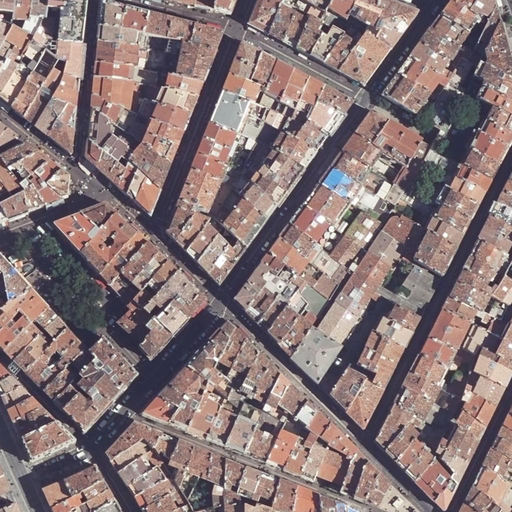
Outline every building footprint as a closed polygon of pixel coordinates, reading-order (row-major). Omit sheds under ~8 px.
[(0,0),(0,20),(3,21),(3,14),(14,15),(15,0),(0,0)] [(15,0),(14,15),(13,20),(26,22),(30,22),(30,17),(32,0),(15,0)] [(32,0),(30,17),(43,19),(46,19),(46,18),(47,8),(48,0),(32,0)] [(63,0),(48,0),(47,8),(62,10),(63,0)] [(87,0),(63,0),(62,10),(60,19),(57,41),(59,41),(83,44),(85,25),(87,0)] [(202,9),(213,12),(214,0),(193,0),(193,6),(202,9)] [(214,0),(213,12),(230,16),(236,0),(214,0)] [(267,36),(268,36),(279,8),(280,5),(276,3),(276,0),(258,0),(257,2),(248,26),(252,28),(260,32),(267,36)] [(282,0),(281,3),(294,9),(297,0),(282,0)] [(311,6),(299,0),(297,0),(294,9),(295,10),(304,14),(307,15),(311,6)] [(314,0),(311,6),(324,14),(326,10),(332,0),(314,0)] [(348,17),(357,0),(332,0),(326,10),(345,22),(348,17)] [(364,34),(390,51),(406,29),(416,14),(380,0),(357,0),(348,17),(368,29),(364,34)] [(451,0),(450,1),(469,13),(476,2),(472,0),(451,0)] [(496,9),(495,4),(493,0),(477,0),(476,2),(469,13),(480,20),(488,24),(496,9)] [(440,15),(470,33),(480,20),(469,13),(450,1),(445,9),(440,15)] [(102,2),(99,27),(121,31),(126,8),(113,4),(102,2)] [(280,5),(279,8),(294,15),(295,10),(294,9),(281,3),(280,5)] [(324,14),(311,6),(307,15),(310,17),(319,23),(324,14)] [(62,10),(47,8),(46,18),(54,19),(60,19),(62,10)] [(136,10),(126,8),(121,31),(141,34),(144,35),(149,14),(136,10)] [(277,41),(283,44),(293,16),(294,15),(279,8),(268,36),(277,41)] [(472,54),(468,63),(475,67),(478,69),(480,65),(485,54),(500,24),(498,15),(496,9),(488,24),(480,40),(472,54)] [(294,15),(293,16),(301,20),(304,14),(295,10),(294,15)] [(345,22),(326,10),(324,14),(319,23),(323,24),(327,27),(331,29),(343,36),(346,32),(341,29),(344,22),(345,22)] [(158,16),(149,14),(144,35),(145,35),(166,39),(172,20),(158,16)] [(307,15),(304,14),(301,20),(307,23),(310,17),(307,15)] [(460,47),(470,33),(440,15),(433,25),(430,30),(460,47)] [(293,16),(283,44),(291,48),(296,51),(307,23),(301,20),(293,16)] [(23,32),(35,37),(38,30),(43,19),(30,17),(30,22),(26,22),(23,32)] [(305,56),(310,59),(322,36),(318,33),(323,24),(319,23),(310,17),(307,23),(296,51),(305,56)] [(348,17),(345,22),(344,22),(362,33),(364,34),(368,29),(348,17)] [(54,19),(46,18),(46,19),(43,19),(38,30),(44,33),(43,39),(48,40),(51,40),(54,19)] [(60,19),(54,19),(51,40),(57,41),(60,19)] [(0,49),(5,42),(14,27),(12,26),(3,21),(0,20),(0,49)] [(26,22),(13,20),(12,26),(14,27),(23,32),(26,22)] [(182,22),(172,20),(166,39),(169,40),(178,42),(183,43),(189,45),(195,26),(182,22)] [(488,24),(480,20),(470,33),(480,40),(488,24)] [(362,33),(344,22),(341,29),(346,32),(343,36),(342,37),(354,45),(357,42),(359,38),(362,33)] [(323,24),(318,33),(322,36),(327,27),(323,24)] [(500,24),(485,54),(489,70),(491,71),(511,81),(511,69),(507,51),(500,24)] [(189,45),(216,52),(219,43),(223,33),(210,30),(195,26),(189,45)] [(33,41),(35,37),(23,32),(14,27),(5,42),(26,52),(33,41)] [(98,42),(139,48),(141,34),(121,31),(99,27),(98,37),(98,42)] [(317,63),(323,66),(342,37),(343,36),(331,29),(326,38),(322,36),(310,59),(317,63)] [(33,41),(44,49),(48,40),(43,39),(44,33),(38,30),(35,37),(33,41)] [(423,39),(419,44),(449,62),(456,53),(460,47),(430,30),(423,39)] [(480,40),(470,33),(460,47),(466,51),(472,54),(480,40)] [(359,44),(357,47),(339,74),(364,87),(378,67),(390,51),(364,34),(361,39),(359,43),(359,44)] [(143,48),(158,51),(166,53),(169,40),(166,39),(145,35),(143,48)] [(342,37),(323,66),(333,71),(339,74),(357,47),(354,45),(342,37)] [(46,51),(58,60),(59,41),(57,41),(51,40),(48,40),(44,49),(46,51)] [(169,40),(166,54),(174,55),(175,55),(178,42),(169,40)] [(24,56),(37,66),(46,51),(44,49),(33,41),(26,52),(24,56)] [(63,74),(79,79),(81,61),(83,44),(59,41),(58,60),(59,61),(66,63),(63,74)] [(5,42),(0,49),(0,65),(3,67),(7,61),(17,67),(18,66),(24,56),(26,52),(5,42)] [(96,55),(96,63),(134,68),(136,68),(139,48),(98,42),(96,55)] [(175,55),(174,55),(174,58),(180,59),(183,43),(178,42),(175,55)] [(189,45),(183,43),(180,59),(179,62),(177,71),(176,77),(203,84),(211,65),(216,52),(189,45)] [(237,53),(235,60),(255,69),(261,54),(241,43),(237,53)] [(440,76),(444,70),(449,62),(419,44),(413,53),(409,58),(440,76)] [(466,51),(460,47),(456,53),(463,57),(466,51)] [(18,114),(23,118),(38,94),(41,89),(45,82),(50,74),(53,70),(59,61),(58,60),(46,51),(37,66),(32,73),(31,76),(11,108),(18,114)] [(158,51),(155,72),(159,73),(165,74),(166,54),(166,53),(158,51)] [(466,51),(463,57),(461,59),(466,62),(468,63),(472,54),(466,51)] [(456,53),(449,62),(457,66),(458,65),(461,59),(463,57),(456,53)] [(174,55),(166,54),(165,74),(169,76),(170,76),(174,58),(174,55)] [(255,69),(251,80),(258,83),(267,87),(277,62),(268,58),(261,54),(255,69)] [(485,54),(480,65),(489,70),(485,54)] [(24,56),(18,66),(31,76),(32,73),(37,66),(24,56)] [(402,68),(397,75),(431,94),(438,83),(442,78),(440,76),(409,58),(402,68)] [(461,59),(458,65),(463,67),(466,62),(461,59)] [(231,69),(228,76),(249,85),(251,80),(255,69),(235,60),(231,69)] [(0,94),(17,67),(7,61),(3,67),(0,72),(0,94)] [(63,74),(66,63),(59,61),(53,70),(63,76),(63,74)] [(142,61),(142,69),(151,71),(152,63),(142,61)] [(264,96),(279,104),(292,71),(283,66),(277,62),(267,87),(265,92),(264,96)] [(438,99),(425,122),(439,131),(440,131),(448,119),(456,106),(458,102),(461,98),(464,93),(465,93),(466,91),(462,88),(475,67),(468,63),(466,62),(463,67),(458,65),(457,66),(452,75),(449,81),(445,87),(439,99),(438,99)] [(449,62),(444,70),(452,75),(457,66),(449,62)] [(133,83),(135,83),(136,68),(134,68),(96,63),(95,70),(94,77),(133,81),(133,82),(133,83)] [(478,69),(474,77),(484,83),(491,71),(489,70),(480,65),(478,69)] [(0,99),(4,103),(11,108),(31,76),(18,66),(17,67),(0,94),(0,99)] [(475,67),(462,88),(466,91),(471,82),(474,77),(478,69),(475,67)] [(136,68),(135,83),(136,83),(139,84),(149,86),(156,87),(159,73),(155,72),(151,71),(142,69),(136,68)] [(41,89),(54,96),(59,87),(63,76),(53,70),(50,74),(45,82),(41,89)] [(444,70),(440,76),(442,78),(449,81),(452,75),(444,70)] [(300,75),(292,71),(279,104),(294,112),(296,110),(308,79),(300,75)] [(484,83),(482,88),(511,103),(511,81),(491,71),(484,83)] [(78,85),(79,79),(63,74),(63,76),(59,87),(77,93),(78,85)] [(415,116),(421,108),(429,97),(431,94),(397,75),(389,87),(382,96),(415,116)] [(201,89),(203,84),(176,77),(170,76),(169,76),(165,89),(198,97),(201,89)] [(229,94),(254,105),(259,107),(264,96),(265,92),(260,89),(256,87),(249,85),(228,76),(225,85),(222,91),(229,94)] [(133,81),(94,77),(93,87),(92,95),(124,109),(128,111),(132,90),(133,85),(133,83),(133,82),(133,81)] [(484,83),(474,77),(471,82),(482,88),(484,83)] [(449,81),(442,78),(438,83),(445,87),(449,81)] [(315,109),(318,104),(324,88),(315,83),(308,79),(296,110),(304,115),(308,106),(314,109),(315,109)] [(482,88),(471,82),(466,91),(465,93),(476,99),(482,88)] [(267,87),(258,83),(256,87),(260,89),(265,92),(267,87)] [(438,83),(431,94),(433,96),(436,97),(438,99),(439,99),(445,87),(438,83)] [(149,86),(139,84),(137,91),(132,90),(128,111),(138,115),(143,101),(149,86)] [(143,101),(157,106),(164,89),(156,87),(149,86),(143,101)] [(77,99),(77,93),(59,87),(54,96),(52,99),(66,105),(76,108),(77,99)] [(343,117),(353,103),(337,94),(324,88),(318,104),(343,117)] [(492,108),(511,118),(511,103),(482,88),(476,99),(492,108)] [(41,89),(38,94),(50,102),(52,99),(54,96),(41,89)] [(195,105),(198,97),(165,89),(164,89),(157,106),(191,115),(195,105)] [(216,106),(216,108),(247,121),(254,105),(229,94),(222,91),(218,101),(216,106)] [(465,93),(464,93),(461,98),(465,101),(463,104),(463,105),(477,112),(475,116),(485,121),(492,108),(476,99),(465,93)] [(29,122),(35,127),(50,102),(38,94),(23,118),(29,122)] [(91,103),(91,109),(110,123),(116,127),(124,109),(92,95),(91,103)] [(264,96),(259,107),(267,111),(268,110),(275,113),(279,104),(264,96)] [(35,127),(47,136),(56,121),(66,105),(52,99),(50,102),(35,127)] [(143,101),(138,115),(151,121),(157,106),(143,101)] [(291,121),(294,112),(279,104),(275,113),(289,120),(291,121)] [(343,117),(318,104),(315,109),(314,109),(310,118),(307,122),(329,135),(336,126),(343,117)] [(56,121),(74,131),(75,119),(76,108),(66,105),(56,121)] [(247,121),(259,127),(262,122),(267,111),(259,107),(254,105),(247,121)] [(463,105),(461,109),(475,116),(477,112),(463,105)] [(187,124),(191,115),(157,106),(151,121),(152,122),(183,134),(187,124)] [(308,106),(304,115),(307,116),(310,118),(314,109),(308,106)] [(456,106),(448,119),(453,121),(453,122),(461,109),(456,106)] [(247,121),(216,108),(209,123),(241,136),(247,121)] [(421,108),(415,116),(420,119),(426,111),(421,108)] [(511,118),(492,108),(485,121),(511,135),(511,118)] [(88,131),(87,141),(101,152),(114,163),(116,164),(120,159),(127,164),(128,162),(127,162),(129,158),(131,155),(126,151),(128,148),(117,140),(116,142),(109,137),(110,123),(91,109),(90,113),(88,131)] [(124,109),(116,127),(129,136),(138,115),(128,111),(124,109)] [(262,122),(282,133),(289,120),(275,113),(268,110),(267,111),(262,122)] [(291,121),(301,126),(307,116),(304,115),(296,110),(294,112),(291,121)] [(363,123),(354,135),(371,146),(389,122),(371,111),(363,123)] [(178,148),(183,134),(152,122),(151,121),(138,115),(129,136),(134,140),(142,146),(171,165),(178,148)] [(301,126),(304,127),(307,122),(310,118),(307,116),(301,126)] [(443,138),(467,150),(476,134),(453,122),(453,121),(448,119),(440,131),(439,131),(437,135),(443,138)] [(291,121),(289,120),(282,133),(294,140),(304,127),(301,126),(291,121)] [(66,151),(71,155),(74,131),(56,121),(47,136),(49,138),(59,146),(66,151)] [(259,127),(247,121),(241,136),(248,139),(253,141),(254,140),(259,127)] [(511,135),(485,121),(478,134),(507,150),(511,140),(511,135)] [(259,127),(254,140),(257,142),(271,150),(282,133),(262,122),(259,127)] [(304,127),(294,140),(316,153),(323,144),(329,135),(307,122),(304,127)] [(389,122),(371,146),(381,152),(400,165),(397,170),(403,173),(406,168),(422,141),(389,122)] [(110,123),(109,137),(116,142),(117,140),(128,148),(134,140),(129,136),(116,127),(110,123)] [(241,136),(209,123),(207,128),(203,139),(194,161),(190,170),(221,183),(233,189),(237,182),(223,177),(228,167),(234,152),(241,136)] [(0,146),(4,145),(16,138),(16,137),(8,131),(0,124),(0,146)] [(271,150),(274,152),(305,169),(312,160),(316,153),(294,140),(282,133),(271,150)] [(476,134),(467,150),(499,167),(506,152),(507,150),(478,134),(476,134)] [(344,149),(341,152),(370,170),(378,158),(377,158),(381,152),(371,146),(354,135),(350,140),(344,149)] [(430,150),(436,153),(443,138),(437,135),(430,146),(431,147),(430,150)] [(248,139),(241,136),(234,152),(241,156),(248,139)] [(253,141),(248,139),(241,156),(248,159),(257,142),(254,140),(253,141)] [(128,148),(126,151),(131,155),(133,156),(142,146),(134,140),(128,148)] [(85,158),(97,169),(101,152),(87,141),(86,150),(85,158)] [(426,144),(422,141),(406,168),(403,173),(396,185),(405,190),(406,187),(415,174),(419,168),(423,161),(430,150),(431,147),(430,146),(426,144)] [(242,175),(241,176),(250,184),(274,152),(271,150),(257,142),(248,159),(242,175)] [(31,148),(25,144),(0,157),(0,158),(8,170),(38,153),(31,148)] [(166,176),(171,165),(142,146),(133,156),(128,162),(137,170),(146,179),(160,192),(166,176)] [(436,153),(430,150),(423,161),(449,175),(454,177),(456,178),(462,166),(459,165),(436,153)] [(467,150),(459,165),(462,166),(491,181),(497,169),(499,167),(467,150)] [(101,172),(109,180),(114,163),(101,152),(97,169),(101,172)] [(274,152),(250,184),(277,207),(293,186),(305,169),(274,152)] [(360,185),(370,170),(341,152),(335,161),(330,168),(360,185)] [(400,165),(381,152),(377,158),(378,158),(397,170),(400,165)] [(38,153),(8,170),(19,186),(27,180),(34,175),(50,162),(43,158),(38,153)] [(241,156),(235,171),(242,175),(248,159),(241,156)] [(0,181),(10,195),(10,196),(14,194),(17,197),(22,195),(25,193),(19,186),(8,170),(0,158),(0,181)] [(397,170),(378,158),(370,170),(380,176),(385,178),(395,184),(396,185),(403,173),(397,170)] [(56,167),(50,162),(34,175),(46,186),(61,171),(56,167)] [(122,192),(126,196),(137,170),(128,162),(127,164),(124,171),(118,188),(122,192)] [(113,183),(118,188),(124,171),(116,164),(114,163),(109,180),(113,183)] [(462,166),(456,178),(485,193),(490,183),(491,181),(462,166)] [(237,182),(241,176),(242,175),(235,171),(228,167),(223,177),(237,182)] [(360,185),(330,168),(324,177),(318,184),(351,205),(362,187),(360,185)] [(419,168),(415,174),(420,176),(422,177),(425,171),(419,168)] [(131,200),(134,203),(146,179),(137,170),(126,196),(131,200)] [(184,187),(178,202),(193,208),(196,210),(208,215),(221,183),(190,170),(184,187)] [(370,170),(360,185),(362,187),(385,200),(392,189),(382,183),(378,180),(380,176),(370,170)] [(66,175),(61,171),(46,186),(62,200),(67,198),(69,177),(66,175)] [(415,174),(406,187),(411,190),(412,190),(420,176),(415,174)] [(53,203),(62,200),(46,186),(34,175),(27,180),(44,207),(53,203)] [(250,184),(241,176),(237,182),(233,189),(233,190),(240,197),(250,184)] [(385,178),(384,181),(393,186),(395,184),(385,178)] [(456,178),(449,191),(478,207),(484,195),(485,193),(456,178)] [(142,210),(150,218),(160,192),(146,179),(134,203),(142,210)] [(38,209),(44,207),(27,180),(19,186),(25,193),(22,195),(28,213),(38,209)] [(0,199),(10,195),(0,181),(0,199)] [(504,189),(502,193),(511,198),(511,183),(508,182),(504,189)] [(233,189),(221,183),(208,215),(210,216),(212,217),(216,220),(233,190),(233,189)] [(250,184),(240,197),(267,221),(273,213),(277,207),(250,184)] [(351,205),(318,184),(310,196),(302,206),(334,228),(340,219),(351,205)] [(396,185),(395,184),(393,186),(392,189),(385,200),(394,206),(399,199),(405,190),(396,185)] [(362,187),(351,205),(353,207),(357,209),(359,210),(362,212),(381,224),(391,211),(394,206),(385,200),(362,187)] [(405,190),(399,199),(403,201),(405,202),(425,214),(432,218),(439,205),(412,190),(411,190),(406,187),(405,190)] [(216,220),(220,225),(240,197),(233,190),(216,220)] [(447,190),(439,205),(470,222),(475,213),(478,207),(449,191),(447,190)] [(498,201),(496,205),(511,212),(511,198),(502,193),(498,201)] [(0,199),(0,206),(13,199),(10,196),(10,195),(0,199)] [(19,216),(28,213),(22,195),(17,197),(13,199),(0,206),(0,207),(8,220),(19,216)] [(220,225),(223,227),(234,238),(238,241),(246,250),(258,233),(267,221),(240,197),(220,225)] [(394,206),(391,211),(398,214),(405,202),(403,201),(399,199),(394,206)] [(165,233),(175,243),(189,214),(190,214),(193,208),(178,202),(171,218),(165,233)] [(92,210),(80,214),(96,229),(100,232),(115,214),(105,205),(92,210)] [(351,205),(340,219),(351,227),(360,214),(358,212),(359,210),(357,209),(356,211),(352,209),(353,207),(351,205)] [(439,205),(432,218),(463,236),(468,227),(470,222),(439,205)] [(492,212),(490,217),(511,227),(511,212),(496,205),(492,212)] [(326,239),(334,228),(302,206),(296,215),(289,225),(319,248),(325,241),(326,239)] [(196,210),(193,215),(209,222),(212,217),(210,216),(208,215),(196,210)] [(381,224),(362,212),(360,214),(351,227),(345,236),(364,249),(381,224)] [(64,236),(80,254),(92,241),(88,238),(96,229),(80,214),(67,219),(53,225),(64,236)] [(136,233),(127,225),(115,214),(100,232),(92,241),(80,254),(88,262),(100,275),(113,260),(116,256),(136,233)] [(180,248),(186,253),(207,225),(208,222),(209,222),(193,215),(193,216),(190,214),(189,214),(175,243),(180,248)] [(427,220),(422,229),(426,231),(431,222),(432,218),(425,214),(423,218),(427,220)] [(417,256),(428,233),(426,231),(422,229),(402,217),(400,220),(397,217),(394,217),(391,219),(363,262),(353,276),(336,303),(358,317),(404,248),(417,256)] [(487,223),(484,228),(511,242),(511,227),(490,217),(487,223)] [(463,236),(432,218),(431,222),(426,231),(428,233),(456,250),(461,240),(463,236)] [(351,227),(340,219),(334,228),(345,236),(351,227)] [(192,260),(197,264),(217,236),(208,227),(207,225),(186,253),(192,260)] [(284,232),(278,239),(309,263),(319,248),(289,225),(284,232)] [(223,227),(217,236),(228,246),(234,238),(223,227)] [(345,236),(334,228),(326,239),(330,242),(329,244),(325,241),(319,248),(330,256),(345,236)] [(480,236),(478,241),(506,255),(510,246),(511,243),(511,242),(484,228),(480,236)] [(96,229),(88,238),(92,241),(100,232),(96,229)] [(136,233),(116,256),(119,258),(127,266),(147,243),(143,240),(136,233)] [(456,250),(428,233),(417,256),(414,260),(441,277),(450,261),(456,250)] [(207,275),(228,246),(217,236),(197,264),(204,271),(207,275)] [(345,236),(330,256),(349,271),(357,258),(363,251),(364,249),(345,236)] [(228,246),(232,250),(238,241),(234,238),(228,246)] [(309,263),(278,239),(273,246),(268,253),(284,266),(288,269),(295,274),(299,277),(309,263)] [(234,266),(246,250),(238,241),(232,250),(228,246),(207,275),(219,287),(234,266)] [(472,252),(469,258),(496,272),(500,266),(504,258),(506,255),(478,241),(472,252)] [(152,248),(147,243),(127,266),(124,269),(120,274),(118,277),(122,281),(125,278),(132,284),(158,254),(152,248)] [(330,256),(319,248),(309,263),(324,274),(338,286),(347,273),(349,271),(330,256)] [(414,260),(417,256),(404,248),(358,317),(338,345),(342,348),(374,300),(382,288),(404,255),(414,261),(414,260)] [(264,259),(261,263),(270,271),(276,276),(284,266),(268,253),(264,259)] [(161,257),(158,254),(132,284),(141,292),(167,263),(161,257)] [(23,297),(31,289),(10,267),(0,256),(0,272),(1,274),(2,278),(6,293),(9,304),(23,297)] [(347,273),(353,276),(363,262),(357,258),(349,271),(347,273)] [(462,271),(489,284),(491,281),(496,273),(496,272),(469,258),(465,265),(462,271)] [(104,280),(109,286),(118,277),(120,274),(124,269),(116,262),(113,260),(100,275),(104,280)] [(171,267),(167,263),(141,292),(134,301),(144,310),(177,273),(171,267)] [(261,263),(234,301),(241,308),(245,313),(266,285),(262,282),(270,271),(261,263)] [(324,274),(309,263),(299,277),(305,283),(314,289),(324,274)] [(276,276),(270,271),(262,282),(266,285),(267,284),(280,294),(287,285),(280,280),(288,269),(284,266),(276,276)] [(439,282),(414,266),(395,296),(391,302),(389,304),(395,307),(420,320),(428,304),(439,282)] [(496,272),(496,273),(504,277),(507,270),(500,266),(496,272)] [(288,269),(280,280),(287,285),(290,281),(295,274),(288,269)] [(489,284),(462,271),(459,278),(456,284),(483,294),(486,289),(489,284)] [(177,273),(144,310),(149,315),(156,307),(164,314),(171,306),(178,298),(188,308),(200,295),(186,282),(177,273)] [(295,274),(290,281),(300,289),(305,283),(299,277),(295,274)] [(338,286),(324,274),(314,289),(329,301),(338,286)] [(118,277),(109,286),(116,293),(120,297),(132,284),(125,278),(122,281),(118,277)] [(497,288),(492,298),(496,301),(508,308),(511,301),(511,282),(504,277),(497,288)] [(280,294),(278,296),(289,304),(297,294),(300,289),(290,281),(287,285),(280,294)] [(314,289),(305,283),(300,289),(297,294),(308,306),(299,318),(311,328),(329,301),(314,289)] [(126,303),(128,306),(134,301),(141,292),(132,284),(120,297),(126,303)] [(267,284),(266,285),(245,313),(252,319),(257,325),(278,296),(280,294),(267,284)] [(452,292),(449,298),(477,311),(483,314),(485,309),(487,305),(491,298),(483,294),(456,284),(452,292)] [(492,292),(486,289),(483,294),(491,298),(492,298),(497,288),(495,287),(492,292)] [(382,288),(374,300),(375,302),(380,295),(391,302),(395,296),(382,288)] [(37,297),(31,289),(23,297),(9,304),(19,314),(20,314),(37,297)] [(0,296),(0,300),(6,307),(9,304),(6,293),(0,296)] [(308,306),(297,294),(289,304),(287,308),(299,318),(308,306)] [(171,306),(187,322),(190,318),(206,301),(203,298),(200,295),(188,308),(178,298),(171,306)] [(263,331),(267,334),(287,308),(289,304),(278,296),(257,325),(263,331)] [(42,301),(37,297),(20,314),(23,318),(31,326),(32,324),(35,321),(48,308),(42,301)] [(442,311),(470,325),(471,323),(477,311),(449,298),(444,308),(442,311)] [(491,298),(487,305),(492,308),(496,301),(492,298),(491,298)] [(133,311),(119,324),(142,344),(152,333),(146,328),(154,319),(149,315),(144,310),(134,301),(128,306),(133,311)] [(508,308),(496,301),(492,308),(490,312),(487,316),(494,319),(494,318),(500,321),(501,321),(504,315),(508,308)] [(358,317),(336,303),(317,332),(338,345),(358,317)] [(0,332),(12,321),(14,319),(19,314),(9,304),(6,307),(0,312),(0,332)] [(181,328),(187,322),(171,306),(164,314),(157,322),(173,337),(181,328)] [(390,315),(388,321),(413,334),(417,326),(420,320),(395,307),(390,315)] [(48,308),(35,321),(45,331),(58,319),(53,313),(48,308)] [(287,308),(267,334),(274,341),(279,346),(299,318),(287,308)] [(458,347),(459,348),(460,344),(466,333),(470,325),(442,311),(434,327),(427,340),(455,353),(458,347)] [(483,314),(477,311),(471,323),(470,325),(473,327),(475,328),(487,333),(493,320),(494,319),(487,316),(483,314)] [(385,312),(381,317),(384,319),(388,321),(390,315),(385,312)] [(18,323),(23,318),(20,314),(19,314),(14,319),(18,323)] [(511,319),(504,315),(501,321),(510,326),(511,320),(511,319)] [(0,348),(4,352),(31,326),(23,318),(18,323),(16,325),(12,321),(0,332),(0,348)] [(299,318),(279,346),(291,358),(311,328),(299,318)] [(45,331),(55,342),(67,329),(61,322),(58,319),(45,331)] [(162,348),(173,337),(157,322),(154,319),(146,328),(152,333),(142,344),(138,348),(151,361),(162,348)] [(384,319),(377,331),(375,330),(373,334),(404,350),(409,340),(413,334),(388,321),(384,319)] [(493,320),(487,333),(498,339),(502,341),(508,328),(499,323),(493,320)] [(32,324),(42,334),(45,331),(35,321),(32,324)] [(223,326),(218,331),(228,340),(234,329),(227,322),(223,326)] [(11,359),(14,362),(42,334),(32,324),(31,326),(4,352),(11,359)] [(470,325),(466,333),(470,335),(475,328),(473,327),(470,325)] [(508,328),(502,341),(511,346),(511,327),(510,326),(508,328)] [(311,380),(317,386),(326,373),(342,348),(338,345),(317,332),(311,328),(291,358),(290,359),(300,369),(311,380)] [(463,350),(476,356),(480,348),(482,350),(490,354),(498,339),(487,333),(475,328),(470,335),(465,347),(463,350)] [(55,342),(52,345),(57,350),(65,359),(71,364),(86,350),(72,335),(67,329),(55,342)] [(232,369),(245,340),(238,333),(234,329),(228,340),(221,353),(216,361),(221,364),(216,373),(226,381),(232,369)] [(45,331),(42,334),(52,345),(55,342),(45,331)] [(212,337),(208,342),(221,353),(228,340),(218,331),(212,337)] [(20,369),(25,373),(44,353),(52,345),(42,334),(14,362),(20,369)] [(401,356),(404,350),(373,334),(365,350),(396,366),(401,356)] [(98,344),(89,352),(88,353),(95,360),(91,364),(100,373),(104,376),(120,389),(123,386),(126,388),(132,382),(137,376),(103,339),(98,344)] [(498,339),(490,354),(495,356),(502,341),(498,339)] [(250,344),(245,340),(232,369),(239,372),(247,376),(258,353),(250,344)] [(423,348),(419,356),(447,370),(456,353),(455,353),(427,340),(423,348)] [(511,346),(502,341),(495,356),(511,364),(511,346)] [(195,356),(185,367),(208,384),(225,398),(228,400),(231,392),(226,387),(229,384),(226,381),(216,373),(211,370),(216,361),(221,353),(208,342),(195,356)] [(44,353),(50,358),(53,354),(57,350),(52,345),(44,353)] [(470,371),(472,367),(476,356),(463,350),(459,348),(458,347),(455,353),(456,353),(447,370),(456,375),(469,381),(470,376),(468,375),(470,371)] [(57,350),(53,354),(62,363),(65,359),(57,350)] [(86,350),(71,364),(81,374),(91,364),(95,360),(88,353),(89,352),(86,350)] [(390,377),(396,366),(365,350),(356,366),(368,373),(376,377),(372,384),(372,385),(383,391),(390,377)] [(482,350),(479,358),(511,374),(511,373),(511,364),(495,356),(490,354),(482,350)] [(34,382),(44,392),(63,372),(58,368),(59,367),(50,358),(44,353),(25,373),(34,382)] [(240,391),(240,392),(243,394),(253,398),(269,364),(263,357),(258,353),(247,376),(240,391)] [(62,363),(53,354),(50,358),(59,367),(62,364),(62,363)] [(414,366),(410,374),(439,388),(440,384),(447,370),(419,356),(414,366)] [(479,358),(472,372),(504,389),(509,380),(511,374),(479,358)] [(71,364),(65,359),(62,363),(62,364),(67,368),(71,364)] [(58,368),(63,372),(67,369),(67,368),(62,364),(59,367),(58,368)] [(67,368),(67,369),(77,379),(79,377),(81,374),(71,364),(67,368)] [(120,395),(126,388),(123,386),(120,389),(104,376),(100,373),(91,364),(81,374),(79,377),(83,381),(77,386),(78,387),(82,391),(90,399),(91,400),(98,393),(112,404),(120,395)] [(269,364),(253,398),(266,404),(270,395),(280,374),(273,368),(269,364)] [(351,364),(346,371),(364,380),(368,373),(356,366),(351,364)] [(0,382),(11,377),(5,371),(0,366),(0,382)] [(185,367),(167,387),(198,406),(201,399),(195,396),(200,390),(204,393),(208,384),(185,367)] [(50,399),(54,403),(73,383),(77,379),(67,369),(63,372),(44,392),(50,399)] [(232,369),(226,381),(229,384),(232,386),(239,372),(232,369)] [(329,397),(346,414),(364,380),(346,371),(341,379),(339,382),(329,397)] [(469,381),(465,393),(495,408),(500,397),(504,389),(472,372),(470,371),(468,375),(470,376),(469,381)] [(247,376),(239,372),(232,386),(233,387),(233,388),(240,391),(247,376)] [(326,373),(317,386),(322,390),(329,397),(339,382),(336,380),(326,373)] [(368,373),(364,380),(372,384),(376,377),(368,373)] [(280,374),(270,395),(281,400),(284,401),(291,386),(283,378),(280,374)] [(406,383),(402,390),(433,405),(440,389),(439,388),(410,374),(406,383)] [(449,389),(447,393),(450,395),(462,400),(465,393),(469,381),(456,375),(449,389)] [(0,394),(1,398),(22,388),(17,383),(11,377),(0,382),(0,394)] [(350,418),(363,431),(369,417),(383,391),(372,385),(372,384),(364,380),(346,414),(350,418)] [(58,407),(63,412),(78,395),(74,391),(78,387),(77,386),(73,383),(54,403),(58,407)] [(204,393),(202,398),(220,407),(225,398),(208,384),(204,393)] [(449,389),(440,384),(439,388),(440,389),(447,393),(449,389)] [(281,400),(278,406),(288,412),(287,414),(289,416),(296,420),(296,419),(307,402),(298,393),(291,386),(284,401),(281,400)] [(174,427),(186,432),(198,406),(167,387),(162,392),(157,397),(178,409),(181,403),(186,406),(183,410),(180,409),(179,409),(168,425),(174,427)] [(5,405),(7,411),(32,398),(27,393),(22,388),(1,398),(5,405)] [(228,400),(242,410),(245,404),(245,403),(240,401),(243,394),(240,392),(240,391),(233,388),(231,392),(228,400)] [(440,389),(433,405),(443,409),(450,395),(447,393),(440,389)] [(195,396),(201,399),(202,398),(204,393),(200,390),(195,396)] [(397,399),(394,406),(414,417),(424,422),(433,405),(402,390),(397,399)] [(78,395),(86,403),(90,399),(82,391),(78,395)] [(99,417),(112,404),(98,393),(91,400),(90,399),(86,403),(78,395),(63,412),(85,433),(99,417)] [(495,408),(465,393),(462,400),(460,402),(464,405),(462,411),(463,412),(485,428),(491,415),(495,408)] [(243,394),(240,401),(245,403),(245,404),(249,406),(253,398),(243,394)] [(266,404),(263,411),(272,416),(278,406),(281,400),(270,395),(266,404)] [(450,395),(443,409),(454,415),(458,408),(460,402),(462,400),(450,395)] [(152,418),(168,425),(179,409),(178,409),(157,397),(152,403),(142,414),(152,418)] [(38,404),(32,398),(7,411),(10,418),(13,423),(43,409),(38,404)] [(197,436),(206,440),(219,409),(220,407),(202,398),(201,399),(198,406),(186,432),(197,436)] [(220,407),(219,409),(238,418),(239,416),(242,410),(228,400),(225,398),(220,407)] [(263,411),(266,404),(253,398),(249,406),(263,412),(263,411)] [(307,402),(296,419),(299,421),(305,426),(307,428),(316,411),(310,404),(307,402)] [(242,410),(239,416),(257,424),(263,412),(249,406),(245,404),(242,410)] [(433,405),(424,422),(446,433),(451,423),(453,417),(454,415),(443,409),(433,405)] [(288,412),(278,406),(272,416),(280,421),(281,420),(285,413),(287,414),(288,412)] [(379,447),(385,452),(409,427),(408,426),(414,417),(394,406),(388,418),(375,443),(379,447)] [(454,415),(453,417),(457,419),(459,414),(461,415),(463,412),(462,411),(458,408),(454,415)] [(15,428),(17,432),(50,416),(46,412),(43,409),(13,423),(15,428)] [(214,443),(225,447),(238,418),(219,409),(206,440),(214,443)] [(272,416),(263,411),(263,412),(257,424),(254,430),(277,440),(285,423),(281,420),(280,421),(272,416)] [(321,415),(316,411),(307,428),(306,430),(312,435),(317,439),(319,436),(322,439),(330,425),(327,421),(321,415)] [(457,423),(455,426),(456,427),(477,444),(482,435),(485,428),(463,412),(461,415),(457,423)] [(285,413),(281,420),(285,423),(287,420),(289,416),(287,414),(285,413)] [(511,417),(508,415),(504,423),(502,427),(511,432),(511,417)] [(53,419),(50,416),(17,432),(19,436),(21,440),(57,423),(53,419)] [(238,418),(225,447),(235,451),(244,455),(254,430),(257,424),(239,416),(238,418)] [(277,440),(266,463),(273,466),(276,468),(292,436),(299,421),(296,419),(296,420),(289,416),(287,420),(285,423),(277,440)] [(429,437),(446,433),(424,422),(414,417),(408,426),(409,427),(410,428),(410,427),(413,426),(423,433),(429,437)] [(305,426),(299,421),(292,436),(299,439),(305,426)] [(21,440),(31,464),(54,453),(74,443),(75,441),(57,423),(21,440)] [(105,454),(110,462),(139,443),(144,440),(149,445),(154,449),(162,434),(134,423),(118,440),(105,454)] [(330,425),(322,439),(329,445),(329,447),(340,455),(343,453),(350,445),(344,439),(336,431),(330,425)] [(307,428),(305,426),(299,439),(308,443),(312,435),(306,430),(307,428)] [(415,441),(419,436),(410,427),(410,428),(409,427),(385,452),(389,457),(395,463),(415,441)] [(442,442),(438,448),(467,464),(473,452),(477,444),(456,427),(447,444),(442,442)] [(499,434),(496,438),(511,447),(511,432),(502,427),(499,434)] [(254,430),(244,455),(257,460),(266,463),(277,440),(254,430)] [(419,436),(415,441),(424,449),(429,444),(426,441),(429,437),(423,433),(419,436)] [(446,433),(429,437),(426,441),(429,444),(436,453),(438,448),(442,442),(446,433)] [(162,434),(154,449),(154,450),(158,456),(160,453),(164,456),(163,457),(170,461),(179,441),(170,437),(162,434)] [(317,439),(312,435),(308,443),(314,445),(317,439)] [(280,469),(283,470),(299,439),(292,436),(276,468),(280,469)] [(317,439),(314,445),(327,451),(329,447),(329,445),(322,439),(319,436),(317,439)] [(493,445),(491,449),(511,461),(511,462),(511,447),(496,438),(493,445)] [(294,475),(300,477),(314,445),(308,443),(299,439),(283,470),(294,475)] [(144,440),(139,443),(143,448),(149,445),(144,440)] [(179,469),(175,480),(179,487),(185,471),(194,447),(185,443),(179,441),(170,461),(169,464),(169,465),(179,469)] [(415,441),(395,463),(401,468),(405,473),(424,449),(415,441)] [(115,469),(118,474),(143,457),(147,455),(143,448),(139,443),(110,462),(115,469)] [(429,444),(424,449),(433,459),(435,456),(436,453),(429,444)] [(143,448),(147,455),(154,450),(154,449),(149,445),(143,448)] [(314,445),(300,477),(306,480),(313,482),(316,476),(327,451),(314,445)] [(353,448),(350,445),(343,453),(340,455),(351,463),(352,460),(358,453),(353,448)] [(225,489),(226,460),(210,453),(194,447),(185,471),(200,477),(207,480),(206,482),(209,483),(210,481),(216,483),(214,493),(214,501),(215,508),(225,506),(226,505),(225,489)] [(340,455),(329,447),(327,451),(339,458),(351,464),(351,463),(340,455)] [(438,448),(436,453),(442,455),(439,460),(451,471),(454,475),(452,479),(451,480),(452,481),(457,486),(462,474),(467,464),(438,448)] [(424,449),(405,473),(411,479),(415,482),(434,460),(433,459),(424,449)] [(511,461),(491,449),(486,459),(482,467),(501,480),(508,466),(511,461)] [(154,450),(147,455),(156,468),(158,468),(164,464),(158,456),(154,450)] [(327,480),(330,481),(339,458),(327,451),(316,476),(327,480)] [(169,464),(170,461),(163,457),(164,456),(160,453),(158,456),(164,464),(167,468),(169,465),(169,464)] [(358,453),(352,460),(351,463),(351,464),(343,486),(341,492),(340,493),(345,495),(354,498),(365,466),(368,463),(362,457),(358,453)] [(147,455),(143,457),(152,471),(156,468),(147,455)] [(435,456),(433,459),(434,460),(448,475),(451,471),(439,460),(435,456)] [(127,487),(152,471),(143,457),(118,474),(124,482),(127,487)] [(334,483),(343,486),(351,464),(339,458),(330,481),(334,483)] [(234,463),(226,460),(225,489),(230,491),(232,486),(239,488),(246,467),(234,463)] [(425,492),(435,503),(452,481),(451,480),(452,479),(448,475),(434,460),(415,482),(425,492)] [(365,466),(354,498),(365,503),(379,474),(373,468),(368,463),(365,466)] [(152,471),(127,487),(132,494),(135,498),(173,477),(167,468),(164,464),(158,468),(156,468),(152,471)] [(71,477),(64,481),(68,492),(73,490),(76,496),(82,492),(103,481),(100,475),(95,466),(86,470),(71,477)] [(511,469),(508,466),(501,480),(507,484),(511,473),(511,469)] [(239,488),(237,494),(240,495),(245,497),(247,492),(254,494),(260,473),(253,470),(246,467),(239,488)] [(501,480),(482,467),(472,488),(492,502),(498,507),(505,495),(510,486),(507,484),(501,480)] [(269,476),(260,473),(254,494),(252,500),(257,502),(258,502),(260,496),(273,502),(279,480),(269,476)] [(384,479),(379,474),(365,503),(379,508),(391,486),(384,479)] [(0,477),(0,494),(10,490),(4,475),(0,477)] [(173,477),(135,498),(140,507),(142,511),(169,496),(181,490),(179,487),(175,480),(173,477)] [(206,482),(207,480),(200,477),(197,484),(204,487),(206,482)] [(289,484),(279,480),(273,502),(271,510),(270,511),(291,511),(297,487),(289,484)] [(49,503),(52,509),(76,496),(73,490),(68,492),(64,481),(43,490),(49,503)] [(103,481),(82,492),(85,497),(88,502),(109,490),(105,484),(103,481)] [(449,502),(457,486),(452,481),(435,503),(444,511),(449,502)] [(343,486),(334,483),(331,488),(341,492),(343,486)] [(230,491),(237,494),(239,488),(232,486),(230,491)] [(308,492),(297,487),(291,511),(321,511),(319,496),(308,492)] [(468,496),(465,502),(476,511),(483,511),(484,511),(492,502),(472,488),(468,496)] [(230,491),(225,489),(226,505),(225,506),(226,507),(240,505),(240,495),(237,494),(230,491)] [(110,493),(109,490),(88,502),(82,505),(75,509),(76,511),(81,511),(83,511),(95,511),(115,501),(110,493)] [(169,496),(173,502),(177,500),(180,505),(175,507),(177,510),(189,504),(181,490),(169,496)] [(76,496),(52,509),(53,511),(70,511),(75,509),(82,505),(79,500),(85,497),(82,492),(76,496)] [(240,495),(240,505),(244,505),(248,507),(251,500),(245,497),(240,495)] [(511,498),(505,495),(498,507),(499,507),(502,509),(504,507),(506,508),(508,506),(511,509),(511,498)] [(142,511),(172,511),(177,510),(175,507),(173,502),(169,496),(142,511)] [(273,502),(260,496),(258,502),(257,502),(256,504),(271,510),(273,502)] [(335,511),(335,502),(319,496),(321,511),(335,511)] [(85,497),(79,500),(82,505),(88,502),(85,497)] [(400,497),(393,504),(398,508),(404,501),(400,497)] [(115,501),(95,511),(120,511),(118,506),(115,501)] [(359,511),(335,502),(335,511),(359,511)] [(476,511),(465,502),(460,511),(476,511)] [(492,502),(484,511),(485,511),(495,511),(499,507),(498,507),(492,502)] [(0,510),(0,511),(19,511),(16,503),(0,510)]
